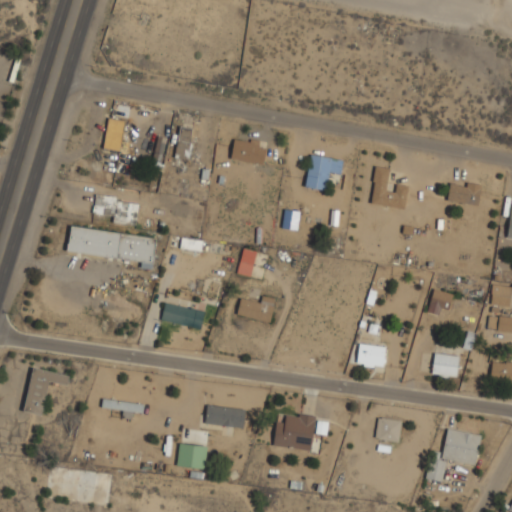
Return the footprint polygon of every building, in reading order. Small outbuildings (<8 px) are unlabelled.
[(102,147),(120,150),(126,118),(109,115),(102,147)] [(193,127),(179,125),(175,156),(188,158),(193,127)] [(165,136),(156,135),(152,167),(162,168),(165,136)] [(230,157),(263,163),(267,141),(234,136),(230,157)] [(305,186),(326,189),(329,170),(340,171),(342,157),(310,152),(305,186)] [(392,167),(374,165),(370,203),(405,207),(408,184),(390,182),(392,167)] [(481,197),(477,179),(447,185),(451,204),(481,197)] [(93,213),(112,215),(112,221),(136,223),(138,198),(95,194),(93,213)] [(66,251),(139,260),(138,266),(152,268),(156,235),(70,224),(66,251)] [(181,246),(200,249),(201,240),(182,237),(181,246)] [(256,250),(243,246),(236,271),(250,275),(256,250)] [(511,283),(492,282),(491,303),(510,304),(511,283)] [(442,306),(450,309),(455,293),(435,286),(426,309),(439,314),(442,306)] [(270,320),(274,298),(262,296),(261,300),(240,297),(237,314),(270,320)] [(200,327),(204,309),(165,301),(161,319),(200,327)] [(511,331),(511,314),(490,311),(487,327),(511,331)] [(358,365),(385,365),(385,343),(358,343),(358,365)] [(431,374),(457,377),(460,355),(434,351),(431,374)] [(511,384),(511,362),(493,358),(488,379),(511,384)] [(49,380),(67,383),(69,372),(31,366),(23,411),(42,414),(49,380)] [(122,416),(131,417),(132,409),(143,411),(144,401),(103,396),(101,406),(123,408),(122,416)] [(245,408),(207,402),(204,422),(242,427),(245,408)] [(273,445),(311,449),(315,414),(286,411),(285,421),(276,419),(273,445)] [(402,419),(378,415),(374,437),(398,441),(402,419)] [(326,434),(327,421),(316,420),(315,433),(326,434)] [(482,433),(448,426),(441,456),(476,464),(482,433)] [(204,467),(207,445),(179,441),(176,464),(204,467)] [(442,480),(446,459),(429,456),(425,476),(442,480)] [(108,504),(111,471),(49,464),(45,497),(108,504)]
